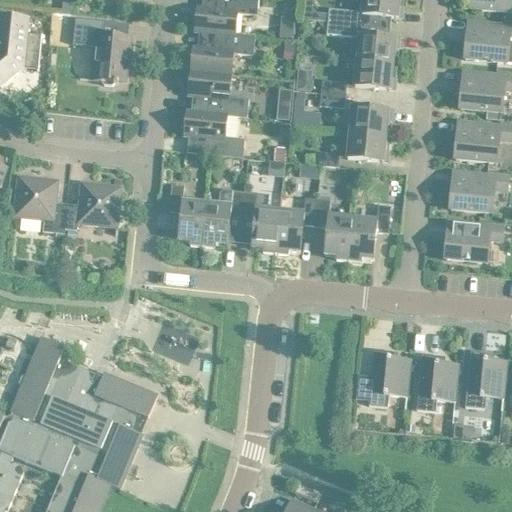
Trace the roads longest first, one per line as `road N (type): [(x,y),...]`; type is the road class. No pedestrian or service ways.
road 1 (residential): [(408,297),(435,0)]
road 2 (residential): [(275,302),(145,267),(152,156)]
road 3 (residential): [(230,511),(252,454),(275,302)]
road 4 (residential): [(152,156),(165,0)]
road 5 (residential): [(152,156),(0,129)]
road 6 (residential): [(408,297),(298,290),(275,302)]
